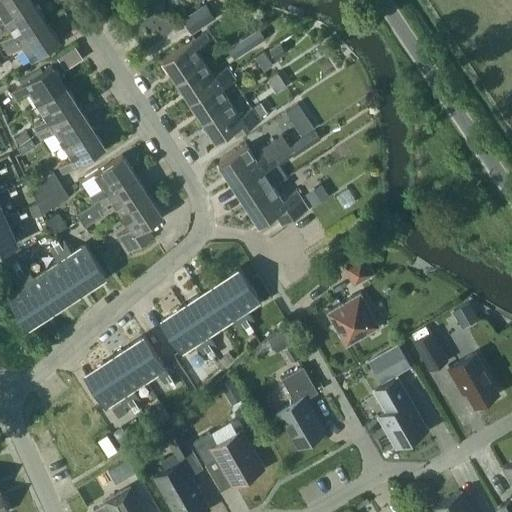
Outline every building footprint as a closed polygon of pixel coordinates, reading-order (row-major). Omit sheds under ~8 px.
[(0,0),(0,9),(5,18),(32,0),(0,0)] [(5,47),(46,20),(33,0),(32,0),(5,18),(14,32),(1,41),(5,47)] [(135,0),(134,9),(152,11),(154,0),(135,0)] [(215,17),(206,3),(182,19),(191,33),(215,17)] [(46,20),(5,47),(9,54),(23,45),(32,59),(60,40),(46,20)] [(259,27),(239,41),(246,51),(248,50),(261,42),(266,38),(259,27)] [(177,79),(205,61),(196,47),(209,38),(205,31),(163,59),(177,79)] [(83,43),(66,54),(73,66),(91,56),(83,43)] [(281,43),(269,50),(275,60),(287,52),(281,43)] [(190,100),(231,72),(227,66),(214,75),(205,61),(177,79),(190,100)] [(38,104),(65,85),(52,65),(10,92),(12,94),(13,96),(15,99),(29,90),(38,104)] [(203,120),(231,101),(222,87),(236,79),(231,72),(190,100),(203,120)] [(37,132),(79,105),(65,85),(38,104),(47,117),(33,126),(37,132)] [(240,115),(231,101),(203,120),(217,140),(232,130),(236,136),(262,119),(260,117),(253,106),(240,115)] [(261,101),(253,106),(260,117),(268,112),(261,101)] [(64,144),(92,125),(79,105),(37,132),(41,139),(55,130),(64,144)] [(309,119),(297,127),(298,127),(303,135),(315,127),(309,119)] [(92,125),(64,144),(73,157),(59,166),(64,173),(105,146),(92,125)] [(289,147),(283,150),(288,158),(293,155),(294,156),(322,138),(315,129),(304,137),(290,146),(289,146),(289,147)] [(20,144),(31,137),(26,130),(15,137),(20,144)] [(274,156),(289,146),(282,134),(258,149),(262,155),(256,158),(247,144),(219,162),(233,183),(274,156)] [(31,137),(20,144),(17,147),(22,154),(36,144),(31,137)] [(336,164),(345,153),(335,146),(327,157),(336,164)] [(95,202),(136,174),(122,154),(95,172),(104,186),(90,195),(95,202)] [(246,203),(274,185),(265,171),(278,162),(274,156),(233,183),(246,203)] [(36,200),(62,184),(53,171),(28,187),(36,200)] [(121,213),(149,194),(136,174),(95,202),(78,213),(85,225),(102,213),(101,211),(115,202),(121,213)] [(306,192),(314,204),(329,195),(321,182),(306,192)] [(62,184),(36,200),(43,211),(69,195),(62,184)] [(274,185),(246,203),(259,224),(276,213),(283,224),(308,208),(296,189),(283,198),(274,185)] [(4,216),(0,206),(0,200),(12,195),(8,187),(0,190),(0,222),(6,220),(4,216)] [(128,252),(136,247),(153,236),(146,226),(163,215),(149,194),(121,213),(130,226),(117,235),(128,252)] [(0,251),(17,244),(8,224),(22,217),(18,209),(4,216),(6,220),(0,222),(0,251)] [(45,219),(55,234),(68,225),(58,211),(45,219)] [(105,273),(86,243),(72,252),(64,240),(58,244),(66,256),(85,286),(105,273)] [(85,286),(66,256),(58,244),(52,248),(60,260),(46,269),(66,299),(85,286)] [(342,264),(354,284),(373,272),(362,253),(342,264)] [(66,299),(46,269),(32,278),(24,266),(18,270),(26,282),(46,312),(66,299)] [(240,268),(220,281),(240,311),(248,323),(254,319),(246,307),(260,298),(240,268)] [(46,312),(26,282),(18,270),(12,273),(20,286),(6,295),(26,325),(46,312)] [(240,311),(220,281),(200,294),(220,324),(234,315),(242,327),(248,323),(240,311)] [(381,325),(361,291),(326,311),(346,346),(381,325)] [(220,324),(200,294),(180,307),(200,337),(208,349),(214,345),(206,333),(220,324)] [(463,328),(479,319),(469,301),(453,310),(463,328)] [(200,337),(180,307),(161,320),(180,350),(194,341),(202,353),(208,349),(200,337)] [(431,329),(428,330),(425,325),(412,332),(416,338),(412,340),(429,370),(449,359),(431,329)] [(278,353),(294,341),(285,327),(268,339),(278,353)] [(145,335),(125,348),(144,378),(157,370),(165,382),(173,377),(145,335)] [(368,360),(381,383),(411,366),(397,343),(368,360)] [(144,378),(125,348),(105,361),(124,391),(132,404),(140,399),(132,386),(144,378)] [(449,367),(458,383),(461,381),(475,405),(499,391),(476,351),(449,367)] [(228,352),(217,361),(223,368),(234,358),(228,352)] [(124,391),(105,361),(85,374),(104,404),(117,396),(125,408),(132,404),(124,391)] [(299,445),(324,430),(306,398),(318,391),(303,365),(282,378),(295,401),(279,410),(299,445)] [(237,385),(232,376),(220,383),(225,392),(237,385)] [(387,411),(379,415),(397,446),(428,428),(397,376),(374,389),(387,411)] [(184,462),(196,455),(178,424),(164,432),(175,452),(160,460),(165,469),(153,476),(174,511),(200,511),(210,506),(184,462)] [(113,432),(126,450),(134,444),(122,426),(113,432)] [(217,455),(233,483),(262,466),(242,430),(218,444),(211,431),(193,441),(205,462),(217,455)] [(107,434),(98,439),(108,455),(116,449),(107,434)] [(511,511),(511,460),(502,466),(511,482),(511,497),(498,506),(501,511),(511,511)] [(0,489),(0,511),(4,511),(9,510),(0,489)] [(144,511),(131,489),(94,510),(95,511),(144,511)] [(474,511),(462,490),(434,506),(437,511),(474,511)]
